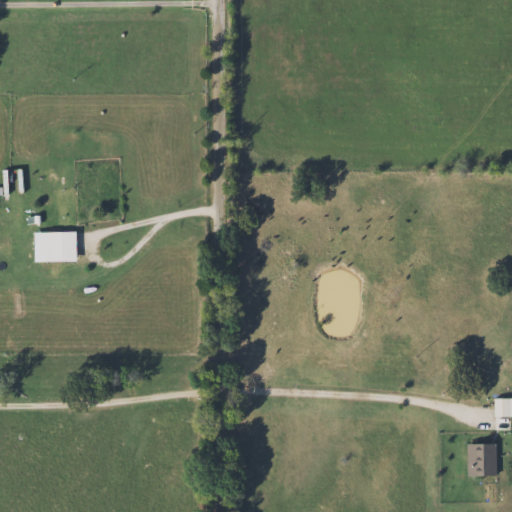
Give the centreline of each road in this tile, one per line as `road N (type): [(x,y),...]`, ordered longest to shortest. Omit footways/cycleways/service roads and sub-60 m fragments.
road 1 (residential): [(220,511),(221,0)]
road 2 (residential): [(0,5),(221,7)]
